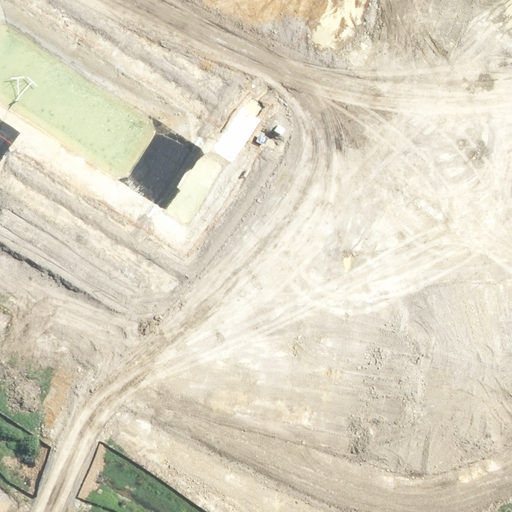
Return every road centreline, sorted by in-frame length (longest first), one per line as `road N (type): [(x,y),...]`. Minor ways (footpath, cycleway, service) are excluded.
road 1 (residential): [(336,410),(416,0)]
road 2 (residential): [(0,193),(336,410)]
road 3 (residential): [(336,410),(423,429),(478,426),(511,412)]
